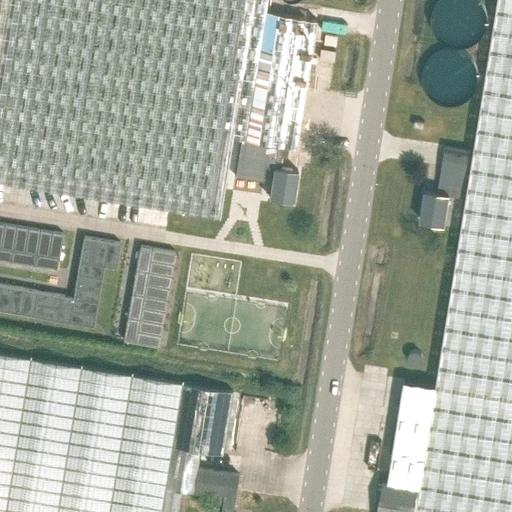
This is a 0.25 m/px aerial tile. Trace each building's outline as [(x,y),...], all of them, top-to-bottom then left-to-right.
[(233,152),(275,158),(274,166),(291,168),(295,162),(297,154),(295,146),(316,18),(265,10),(266,0),(0,0),(0,181),(222,217),(233,152)] [(416,511),(511,511),(511,0),(499,0),(437,384),(416,511)] [(333,60),(334,49),(320,47),(319,57),(333,60)] [(424,128),(425,122),(414,120),(413,127),(424,128)] [(464,197),(471,149),(447,145),(439,192),(425,189),(420,220),(443,223),(448,194),(464,197)] [(273,166),(268,196),(292,200),(297,169),(291,168),(274,166),(273,166)] [(0,222),(0,259),(10,261),(16,225),(0,222)] [(34,265),(40,229),(16,225),(10,261),(34,265)] [(58,269),(63,233),(61,233),(40,229),(34,265),(58,269)] [(77,273),(101,277),(103,265),(115,267),(120,243),(107,241),(84,237),(77,273)] [(187,242),(169,347),(203,352),(220,248),(187,242)] [(140,245),(136,269),(171,275),(176,251),(140,245)] [(248,253),(246,271),(269,274),(272,257),(248,253)] [(171,275),(136,269),(132,292),(167,299),(171,275)] [(75,286),(99,290),(101,277),(77,273),(75,286)] [(36,291),(1,285),(0,288),(0,309),(31,315),(32,315),(36,291)] [(99,290),(75,286),(73,298),(69,321),(93,326),(99,290)] [(69,321),(73,298),(36,291),(32,315),(69,321)] [(167,299),(132,292),(128,316),(163,322),(167,299)] [(159,346),(163,322),(128,316),(123,340),(159,346)] [(177,511),(181,489),(191,491),(195,466),(196,466),(199,450),(220,453),(230,390),(182,382),(0,352),(0,511),(177,511)] [(416,511),(437,384),(405,379),(388,481),(383,480),(377,511),(416,511)] [(229,511),(236,472),(196,466),(195,466),(191,491),(222,495),(219,511),(229,511)]
